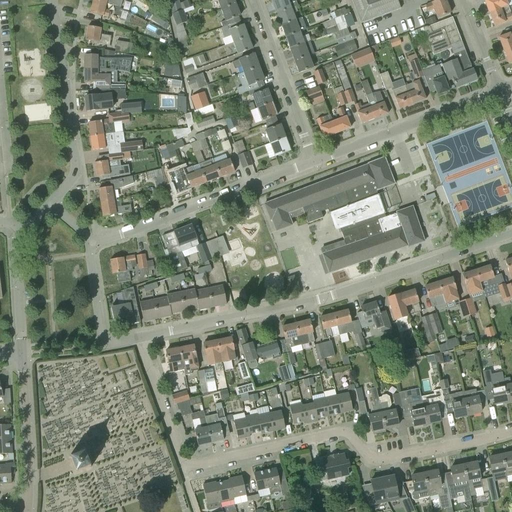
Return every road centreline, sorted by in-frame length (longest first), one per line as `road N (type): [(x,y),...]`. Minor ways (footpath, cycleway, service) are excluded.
road 1 (residential): [(138,337),(325,298),(511,233)]
road 2 (residential): [(180,468),(340,432),(378,460),(511,429)]
road 3 (residential): [(88,245),(311,161)]
road 4 (unclassified): [(49,204),(75,172),(51,0)]
road 5 (residential): [(311,161),(498,91)]
road 6 (residential): [(311,161),(253,0)]
road 7 (unclassified): [(26,509),(21,353)]
road 8 (residential): [(180,468),(138,337)]
road 9 (unclassified): [(21,353),(16,242),(23,234)]
